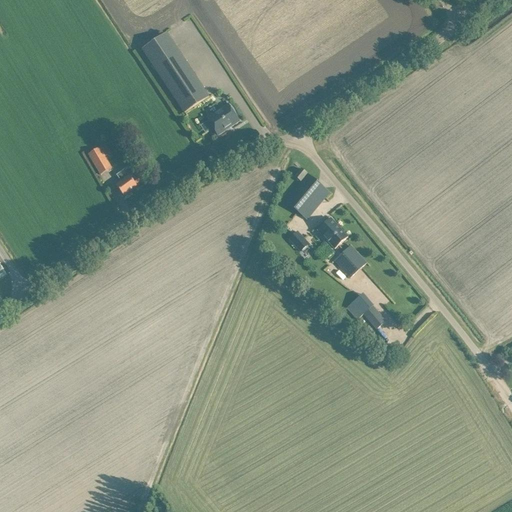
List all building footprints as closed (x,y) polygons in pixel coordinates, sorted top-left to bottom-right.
[(195,7),(209,15),(273,117),(269,92),(285,82),(281,58),(312,77),(313,69),(339,74),(340,65),(320,61),(336,52),(326,0),(112,0),(140,42),(195,7)] [(167,33),(142,49),(185,114),(209,97),(167,33)] [(207,119),(218,136),(239,122),(228,105),(207,119)] [(99,148),(88,155),(100,175),(112,169),(99,148)] [(295,177),(301,182),(307,174),(302,169),(295,177)] [(307,221),(330,193),(325,189),(320,184),(308,174),(301,182),(285,202),(307,221)] [(129,176),(116,186),(124,196),(137,187),(143,182),(139,175),(132,180),(129,176)] [(318,231),(335,250),(348,238),(331,219),(318,231)] [(308,244),(297,232),(289,240),(300,252),(308,244)] [(334,261),(350,279),(367,264),(350,246),(334,261)] [(363,315),(376,330),(386,322),(363,294),(347,308),(357,320),(363,315)]
